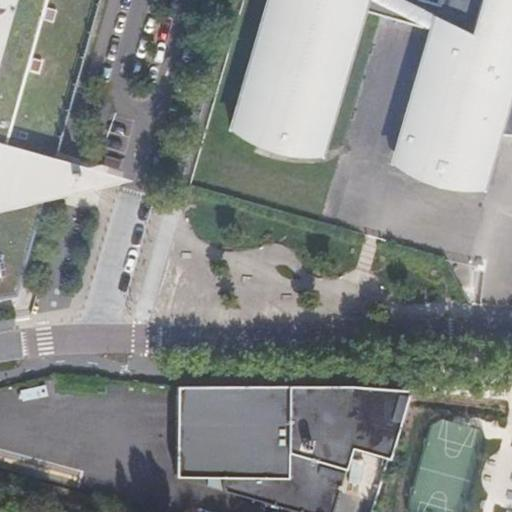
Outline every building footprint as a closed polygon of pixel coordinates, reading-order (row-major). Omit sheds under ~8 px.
[(0,0),(0,301),(22,297),(47,197),(58,155),(11,142),(51,0),(0,0)] [(271,0),(234,124),(251,133),(265,140),(275,144),(291,148),(306,150),(318,150),(324,149),(348,69),(367,5),(368,0),(271,0)] [(368,0),(367,5),(435,25),(442,0),(368,0)] [(511,0),(442,0),(435,25),(396,157),(410,167),(423,173),(438,179),(455,183),(474,183),(487,182),(502,131),(511,131),(511,0)] [(307,387),(184,386),(184,475),(213,475),(230,475),(226,488),(307,511),(333,511),(340,492),(348,465),(384,476),(409,391),(353,388),(307,387)] [(226,488),(230,475),(213,475),(211,483),(226,488)]
